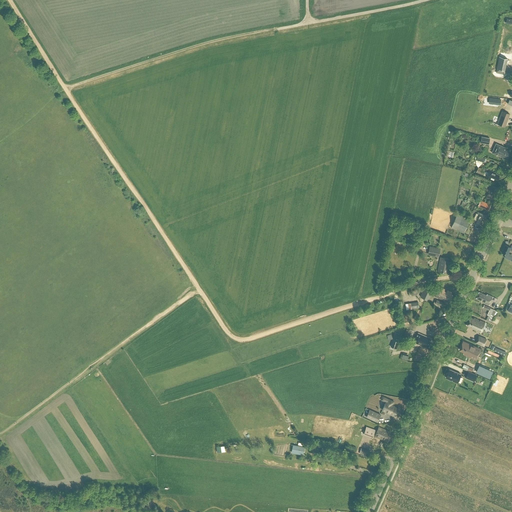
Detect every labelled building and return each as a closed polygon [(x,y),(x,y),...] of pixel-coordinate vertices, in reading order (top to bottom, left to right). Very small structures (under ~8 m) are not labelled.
[(499,56),(495,73),(504,74),(507,58),(499,56)] [(501,110),(496,123),(505,127),(510,114),(501,110)] [(492,152),(507,159),(510,151),(506,150),(507,148),(496,143),(492,152)] [(489,170),(486,177),(497,181),(499,175),(495,174),(495,173),(489,170)] [(487,196),(495,199),(497,194),(495,193),(498,188),(492,185),(487,196)] [(480,201),(478,205),(488,210),(490,205),(480,201)] [(473,223),(483,227),(485,224),(483,223),(487,216),(478,212),(473,223)] [(451,227),(465,233),(470,220),(457,215),(451,227)] [(509,249),(511,249),(511,244),(510,246),(504,243),(501,251),(505,253),(504,256),(503,256),(510,259),(510,258),(511,255),(507,253),(509,249)] [(430,247),(429,254),(435,255),(435,254),(439,254),(440,249),(430,247)] [(438,272),(445,273),(447,265),(449,266),(451,260),(441,258),(438,272)] [(424,287),(420,297),(428,300),(432,290),(424,287)] [(439,287),(435,297),(449,303),(452,295),(450,295),(451,293),(447,291),(446,293),(443,291),(444,290),(439,287)] [(481,302),(489,305),(493,296),(487,294),(486,295),(479,292),(476,298),(482,301),(481,302)] [(433,306),(440,308),(441,306),(443,307),(444,303),(435,299),(433,306)] [(493,316),(496,311),(492,309),(484,305),(483,308),(488,311),(487,314),(488,315),(487,318),(491,320),(492,319),(489,317),(491,314),(493,316)] [(478,320),(474,318),(474,319),(470,318),(467,325),(476,329),(475,330),(480,332),(485,323),(480,321),(480,322),(478,321),(478,320)] [(431,341),(429,341),(430,339),(418,333),(414,342),(427,349),(431,341)] [(476,342),(484,346),(487,339),(479,335),(476,342)] [(463,341),(459,349),(465,352),(464,354),(469,356),(470,354),(477,357),(480,349),(463,341)] [(476,372),(489,378),(492,372),(479,366),(476,372)] [(446,373),(445,375),(446,377),(457,382),(461,374),(449,369),(448,373),(446,373)] [(468,371),(466,377),(474,381),(476,375),(468,371)] [(122,397),(114,403),(118,408),(125,402),(122,397)] [(387,398),(382,410),(386,411),(386,412),(395,416),(398,408),(394,406),(394,405),(392,405),(394,401),(387,398)] [(377,421),(380,415),(370,410),(366,416),(377,421)] [(366,441),(364,445),(374,450),(376,444),(375,443),(376,442),(378,442),(381,435),(374,432),(376,427),(377,427),(376,426),(375,429),(371,427),(371,425),(367,424),(364,430),(367,431),(365,435),(369,437),(367,442),(366,441)] [(292,452),(302,454),(303,447),(293,445),(292,452)] [(155,504),(151,498),(145,504),(149,509),(155,504)]
